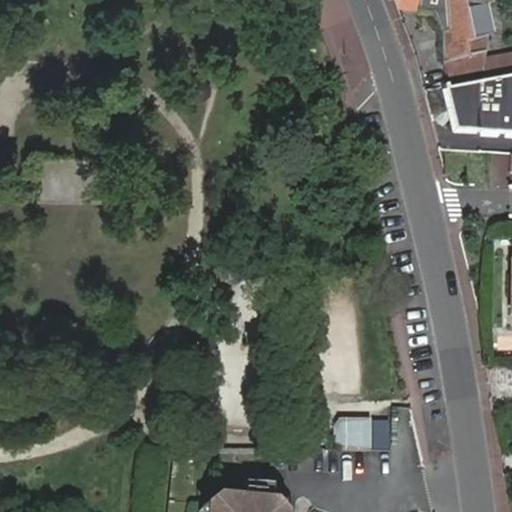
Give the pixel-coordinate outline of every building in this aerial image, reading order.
[(394,0),(396,3),(420,7),(420,14),(435,17),(440,33),(439,35),(441,58),(442,64),(485,58),(488,40),(473,43),(466,3),(493,7),(493,0),(394,0)] [(447,93),(492,83),(489,64),(488,57),(485,58),(442,64),(447,90),(447,93)] [(511,78),(511,59),(489,64),(492,83),(511,78)] [(511,78),(492,83),(447,93),(455,132),(511,136),(511,78)] [(500,173),(511,172),(511,158),(500,158),(500,173)] [(501,316),(511,316),(511,265),(501,266),(501,316)] [(511,384),(511,369),(491,372),(493,386),(511,384)] [(392,450),(393,419),(338,417),(337,448),(392,450)] [(271,511),(280,506),(273,495),(214,489),(203,498),(211,509),(207,511),(271,511)] [(192,506),(197,511),(207,511),(211,509),(203,498),(192,506)]
